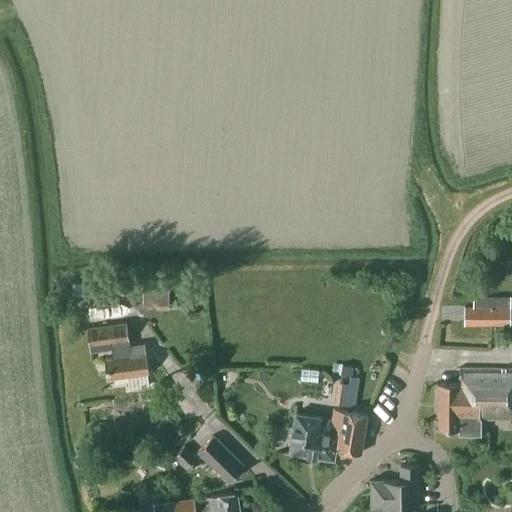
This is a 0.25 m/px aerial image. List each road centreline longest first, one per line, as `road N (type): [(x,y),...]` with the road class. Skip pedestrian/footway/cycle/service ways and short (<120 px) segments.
road 1 (residential): [(306,511),(185,392),(138,323)]
road 2 (residential): [(511,191),(482,206),(454,237),(424,345)]
